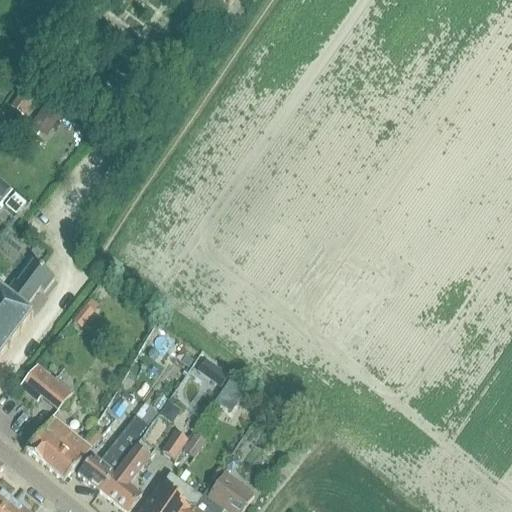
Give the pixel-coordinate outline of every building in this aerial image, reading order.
[(139,0),(138,3),(153,11),(158,0),(139,0)] [(22,116),(32,101),(21,94),(12,109),(22,116)] [(43,112),(36,121),(49,132),(57,122),(43,112)] [(15,194),(4,206),(15,216),(26,204),(15,194)] [(28,321),(31,322),(32,320),(30,319),(31,317),(30,317),(31,315),(29,313),(28,315),(24,312),(39,292),(43,296),(54,281),(32,265),(16,286),(14,284),(4,297),(0,294),(0,293),(1,292),(0,290),(0,358),(6,350),(9,351),(11,349),(8,347),(18,335),(20,336),(22,334),(19,332),(28,321)] [(85,324),(93,315),(85,309),(85,308),(77,318),(85,324)] [(208,386),(214,380),(192,359),(186,366),(208,386)] [(52,384),(34,369),(19,388),(36,403),(40,398),(58,413),(72,395),(55,381),(52,384)] [(51,420),(24,453),(41,467),(62,485),(89,452),(82,446),(51,420)] [(99,496),(135,452),(140,444),(138,443),(148,431),(135,420),(99,465),(92,459),(77,478),(99,496)] [(93,433),(82,446),(89,452),(100,438),(93,433)] [(162,455),(174,463),(187,444),(176,436),(162,455)] [(193,462),(205,445),(194,438),(183,454),(193,462)] [(135,452),(99,496),(120,511),(130,511),(141,499),(128,489),(148,462),(154,455),(140,444),(135,452)] [(227,463),(227,470),(232,473),(238,470),(238,463),(233,460),(227,463)] [(192,511),(207,491),(202,499),(169,476),(144,511),(192,511)] [(211,494),(207,491),(192,511),(244,511),(253,500),(222,478),(211,494)] [(0,511),(4,511),(11,504),(0,494),(0,511)]
